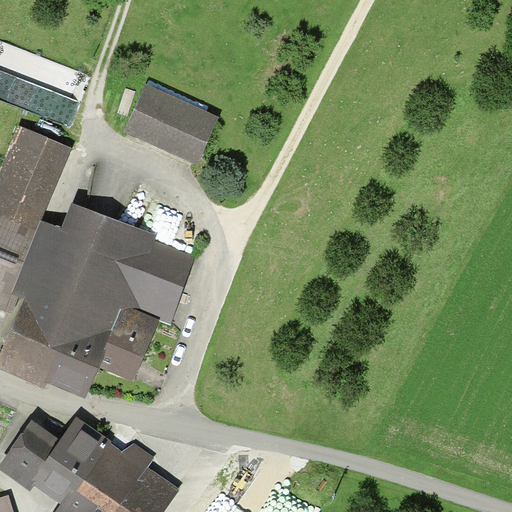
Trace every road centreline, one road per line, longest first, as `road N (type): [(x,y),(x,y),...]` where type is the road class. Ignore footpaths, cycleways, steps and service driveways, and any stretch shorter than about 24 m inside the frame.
road 1 (unclassified): [(0,380),(46,400),(342,454),(511,511)]
road 2 (track): [(167,424),(221,264),(363,0)]
road 3 (track): [(221,264),(202,197),(97,137),(90,120),(121,0)]
